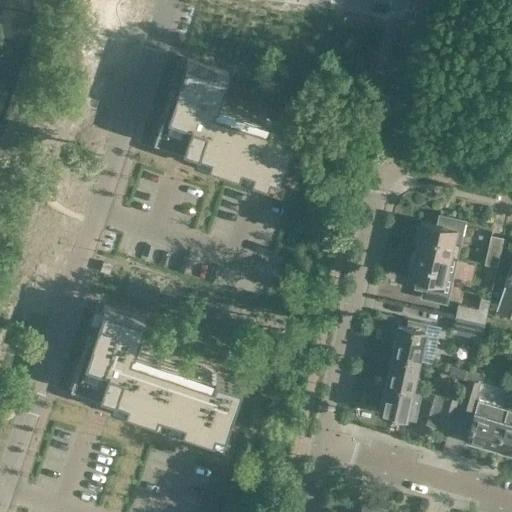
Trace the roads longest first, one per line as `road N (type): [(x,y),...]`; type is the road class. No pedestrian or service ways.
road 1 (residential): [(161,0),(0,480)]
road 2 (residential): [(320,445),(384,157)]
road 3 (residential): [(511,504),(320,445)]
road 4 (residential): [(384,157),(416,9)]
road 5 (residential): [(511,192),(384,157)]
